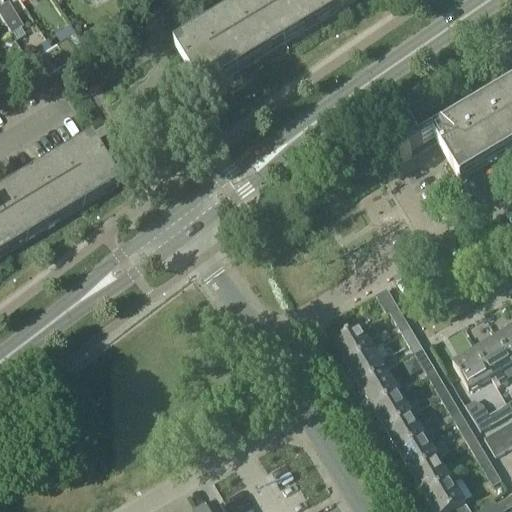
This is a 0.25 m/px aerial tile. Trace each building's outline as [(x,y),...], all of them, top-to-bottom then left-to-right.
[(269,0),(178,55),(202,95),(359,0),(269,0)] [(0,17),(11,36),(21,31),(23,30),(9,5),(0,9),(0,17)] [(56,50),(68,69),(78,62),(77,60),(84,55),(77,46),(70,50),(65,43),(56,50)] [(68,69),(56,50),(35,64),(47,82),(68,69)] [(407,150),(396,156),(402,165),(402,166),(435,147),(438,145),(462,185),(463,185),(463,184),(459,179),(511,147),(511,94),(457,128),(436,140),(433,134),(432,135),(420,142),(420,141),(411,127),(398,135),(407,150)] [(115,189),(92,149),(0,204),(0,258),(115,189)] [(388,292),(376,298),(377,300),(388,318),(390,317),(396,328),(406,322),(398,309),(388,292)] [(511,326),(505,330),(507,334),(496,341),(511,367),(511,326)] [(379,338),(368,344),(360,330),(333,347),(347,370),(384,347),(379,338)] [(411,331),(401,336),(409,349),(418,344),(411,331)] [(474,353),(491,380),(491,381),(497,392),(508,386),(501,374),(511,367),(496,341),(474,353)] [(384,347),(347,370),(360,391),(398,368),(392,358),(381,365),(374,354),(384,347)] [(424,352),(414,358),(416,360),(422,371),(431,365),(425,354),(424,352)] [(491,380),(474,353),(452,367),(468,394),(491,381),(491,380)] [(416,360),(404,367),(411,378),(422,372),(422,371),(416,360)] [(398,369),(398,368),(360,391),(373,413),(400,396),(387,375),(398,369)] [(436,374),(427,380),(435,393),(444,388),(436,374)] [(407,409),(400,396),(373,413),(386,435),(422,413),(417,403),(407,409)] [(449,396),(440,402),(448,415),(457,409),(449,396)] [(511,415),(507,408),(489,419),(494,427),(511,416),(511,415)] [(423,414),(422,413),(386,435),(400,456),(435,434),(429,424),(420,430),(414,419),(423,414)] [(462,418),(453,423),(461,436),(470,431),(462,418)] [(511,434),(508,428),(496,435),(508,454),(511,451),(511,434)] [(435,434),(400,456),(413,478),(449,455),(444,446),(434,452),(427,440),(435,435),(435,434)] [(508,454),(496,435),(484,442),(495,461),(508,454)] [(475,440),(466,445),(474,459),(483,453),(475,440)] [(450,456),(449,455),(413,478),(426,499),(453,483),(440,462),(450,456)] [(488,462),(480,467),(488,481),(496,476),(488,462)] [(453,483),(426,499),(433,511),(468,511),(465,506),(466,505),(453,483)] [(498,506),(496,506),(499,511),(507,511),(511,509),(511,501),(511,499),(510,500),(498,506)]
